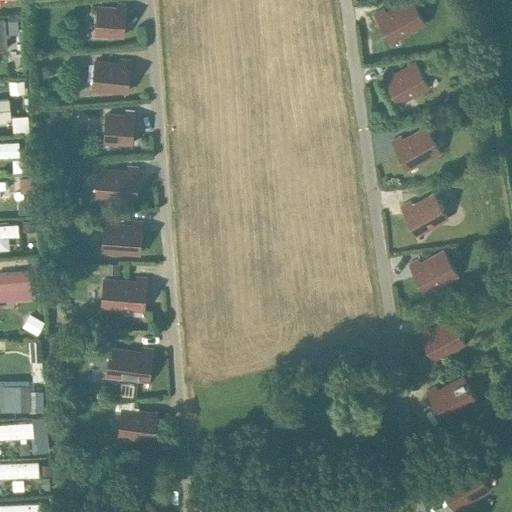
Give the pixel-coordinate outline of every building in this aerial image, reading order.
[(383,9),(374,14),(394,49),(395,48),(391,41),(413,29),(413,30),(426,23),(412,0),(409,0),(386,14),(383,9)] [(123,36),(124,23),(125,4),(117,4),(117,9),(97,7),(95,35),(109,36),(109,35),(123,36)] [(15,16),(0,17),(0,47),(10,47),(9,31),(16,30),(15,16)] [(127,92),(129,77),(130,61),(120,60),(119,65),(95,62),(92,90),(106,91),(106,90),(127,92)] [(395,75),(392,70),(383,75),(402,110),(403,110),(399,103),(417,93),(418,94),(430,87),(416,63),(395,75)] [(24,81),(11,82),(12,94),(25,93),(24,81)] [(0,97),(0,116),(11,115),(8,97),(0,97)] [(132,143),(133,129),(134,112),(125,111),(125,116),(106,115),(104,143),(118,144),(118,142),(132,143)] [(27,116),(12,117),(14,133),(28,132),(27,116)] [(401,136),(392,141),(411,176),(412,175),(408,168),(428,157),(429,159),(441,152),(427,127),(403,141),(401,136)] [(0,139),(0,155),(18,155),(17,139),(0,139)] [(136,199),(137,183),(138,167),(127,167),(127,172),(97,170),(96,198),(110,199),(110,197),(136,199)] [(17,175),(0,176),(0,193),(18,192),(17,175)] [(401,207),(421,241),(417,234),(435,224),(436,225),(448,219),(444,211),(446,208),(442,202),(439,201),(438,201),(434,194),(413,206),(410,202),(401,207)] [(18,222),(0,221),(0,236),(18,236),(18,222)] [(140,254),(141,239),(142,222),(131,221),(131,227),(104,225),(102,253),(116,254),(116,252),(140,254)] [(421,264),(418,260),(409,265),(429,299),(430,299),(426,292),(445,281),(446,282),(458,275),(445,251),(421,264)] [(120,265),(108,264),(108,274),(120,274),(120,265)] [(0,270),(0,298),(29,297),(28,269),(0,270)] [(143,318),(146,278),(136,278),(135,283),(103,280),(101,308),(115,309),(115,308),(143,310),(142,318),(143,318)] [(430,331),(428,326),(419,331),(438,366),(434,359),(452,349),(453,350),(465,344),(452,319),(430,331)] [(0,340),(0,354),(28,354),(27,340),(0,340)] [(148,380),(147,388),(148,388),(153,349),(142,348),(142,353),(110,349),(109,354),(106,353),(103,356),(102,367),(104,370),(107,370),(107,377),(120,378),(121,377),(148,380)] [(439,391),(436,387),(427,392),(446,427),(447,426),(443,419),(465,407),(466,408),(478,401),(464,377),(439,391)] [(43,390),(29,391),(29,410),(43,409),(43,390)] [(132,437),(153,440),(157,412),(156,412),(156,414),(122,409),(118,437),(132,439),(132,437)] [(46,417),(33,418),(35,453),(48,452),(46,417)] [(0,476),(39,475),(38,459),(0,460),(0,476)] [(487,479),(484,473),(480,472),(476,466),(450,480),(448,476),(439,481),(456,511),(457,511),(455,508),(477,496),(478,497),(490,490),(486,483),(487,479)] [(157,511),(147,497),(125,511),(157,511)] [(0,511),(33,511),(32,501),(0,502),(0,511)] [(380,511),(384,510),(379,501),(358,511),(380,511)]
